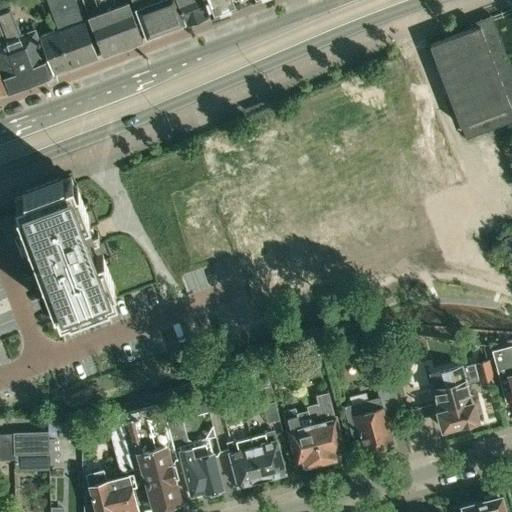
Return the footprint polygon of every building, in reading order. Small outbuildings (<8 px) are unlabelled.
[(0,0),(0,73),(6,90),(51,73),(34,28),(21,33),(16,20),(8,0),(0,0)] [(63,49),(70,67),(97,57),(76,0),(44,0),(57,31),(56,31),(63,49)] [(142,39),(135,20),(129,2),(118,6),(115,0),(95,0),(100,13),(88,17),(102,54),(142,39)] [(131,0),(139,19),(146,38),(189,21),(180,0),(131,0)] [(180,0),(189,21),(209,14),(203,0),(180,0)] [(205,0),(210,14),(239,3),(238,1),(241,0),(205,0)] [(511,70),(506,54),(492,15),(475,22),(477,26),(429,44),(460,125),(461,124),(466,138),(511,120),(511,233),(503,237),(511,260),(511,70)] [(70,67),(63,49),(56,31),(41,37),(54,73),(70,67)] [(189,169),(154,184),(160,199),(158,204),(167,225),(172,227),(176,238),(204,226),(209,239),(223,233),(217,220),(244,209),(244,210),(269,200),(275,212),(295,203),(290,191),(315,180),(314,179),(341,168),(346,181),(360,175),(354,162),(381,150),(377,139),(379,134),(370,114),(365,112),(359,97),(324,112),(325,115),(318,118),(315,117),(301,123),(299,126),(293,129),(290,122),(278,127),(276,124),(264,129),(264,130),(263,130),(263,129),(261,130),(264,137),(248,144),(245,137),(244,138),(243,139),(242,139),(230,144),(232,147),(220,152),(222,159),(216,162),(212,160),(198,167),(197,170),(190,173),(189,169)] [(14,196),(18,205),(15,206),(19,216),(25,231),(24,231),(30,246),(29,247),(32,255),(36,266),(37,265),(43,280),(45,285),(53,305),(55,304),(58,312),(66,309),(68,313),(107,298),(106,294),(114,291),(111,283),(114,282),(107,264),(111,262),(109,255),(111,254),(105,238),(99,241),(96,232),(92,224),(99,221),(92,205),(90,206),(88,200),(83,201),(76,183),(74,184),(70,175),(68,176),(67,174),(22,191),(23,193),(14,196)] [(320,351),(316,337),(306,339),(310,354),(320,351)] [(387,341),(392,361),(406,357),(401,338),(387,341)] [(511,347),(511,344),(492,349),(505,401),(511,399),(511,347)] [(283,373),(279,358),(268,360),(272,376),(283,373)] [(471,401),(466,385),(478,381),(479,386),(495,381),(489,360),(461,365),(431,373),(440,409),(438,410),(442,427),(458,423),(459,427),(478,422),(473,401),(471,401)] [(378,389),(394,385),(388,361),(371,365),(378,389)] [(203,387),(210,411),(223,408),(216,383),(203,387)] [(310,417),(321,460),(323,459),(326,461),(332,459),(334,456),(336,455),(335,452),(343,450),(328,391),(316,394),(319,408),(308,411),(310,417)] [(392,441),(381,398),(380,396),(345,406),(352,434),(359,432),(363,448),(365,448),(370,451),(375,449),(378,444),(392,441)] [(268,422),(280,419),(275,400),(263,403),(268,422)] [(188,442),(177,401),(163,405),(174,447),(179,446),(182,459),(182,460),(191,494),(206,490),(206,491),(210,493),(219,490),(222,486),(213,451),(212,452),(208,437),(188,442)] [(308,410),(297,413),(295,408),(283,411),(296,462),(304,460),(305,464),(308,463),(310,465),(317,463),(319,460),(321,460),(310,417),(308,411),(308,410)] [(146,413),(130,417),(138,451),(144,471),(154,508),(180,501),(174,479),(178,478),(174,463),(170,464),(165,444),(154,446),(146,413)] [(127,418),(115,421),(122,448),(127,469),(140,466),(134,445),(127,418)] [(250,436),(261,478),(285,472),(274,429),(264,431),(265,432),(250,436)] [(13,433),(14,455),(50,454),(50,432),(13,433)] [(0,459),(14,459),(14,455),(13,433),(0,433),(0,459)] [(238,484),(261,478),(250,436),(236,440),(236,439),(226,442),(238,484)] [(103,468),(86,473),(96,511),(136,511),(138,511),(132,486),(136,485),(133,472),(106,479),(103,468)] [(485,499),(463,505),(464,511),(504,511),(500,495),(498,496),(497,492),(484,495),(485,499)] [(84,511),(96,511),(93,501),(84,503),(84,511)]
